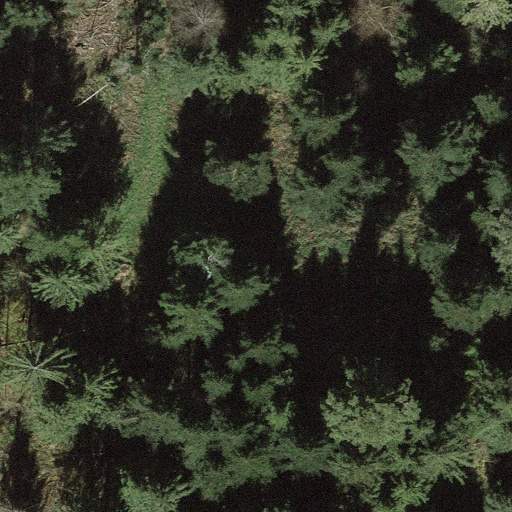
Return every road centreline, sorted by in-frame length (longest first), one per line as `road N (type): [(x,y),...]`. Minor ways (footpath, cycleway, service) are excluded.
road 1 (track): [(155,0),(140,217),(103,311),(0,465)]
road 2 (track): [(252,511),(463,392),(511,355)]
